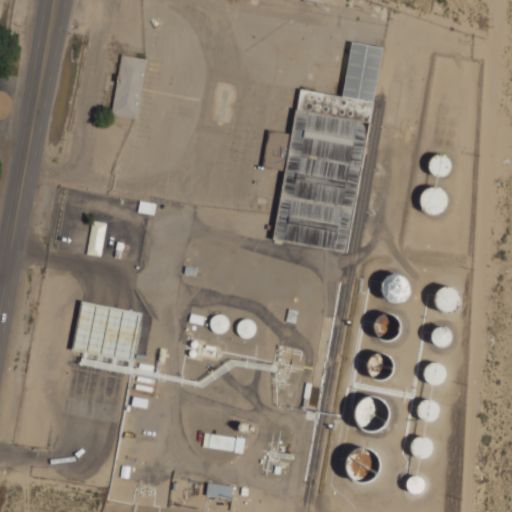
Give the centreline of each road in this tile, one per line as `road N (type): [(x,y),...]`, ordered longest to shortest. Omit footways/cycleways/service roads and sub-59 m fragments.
road 1 (primary): [(27,159),(66,0)]
road 2 (primary): [(45,0),(27,104),(27,159)]
road 3 (primary): [(27,159),(0,306)]
